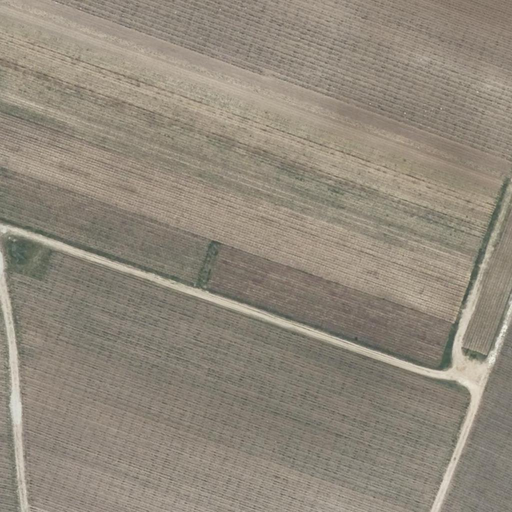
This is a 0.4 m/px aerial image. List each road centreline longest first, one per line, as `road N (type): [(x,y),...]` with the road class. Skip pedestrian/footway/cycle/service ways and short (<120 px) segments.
road 1 (track): [(0,223),(425,371),(480,381)]
road 2 (track): [(430,511),(511,299)]
road 3 (track): [(20,511),(0,298)]
road 4 (track): [(467,376),(457,341),(511,180)]
